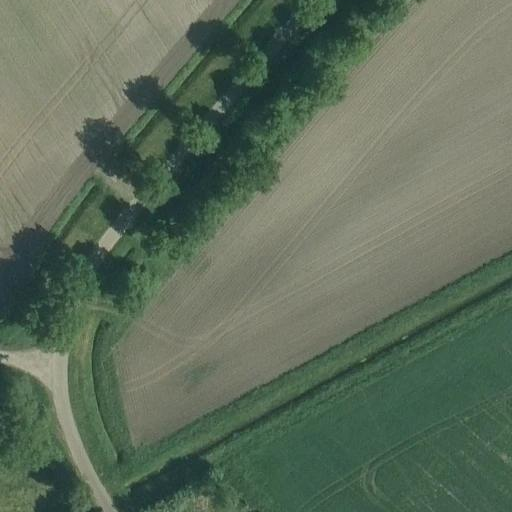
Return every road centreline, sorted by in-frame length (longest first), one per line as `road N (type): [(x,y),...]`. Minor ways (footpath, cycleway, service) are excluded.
road 1 (unclassified): [(57,355),(102,246),(318,0)]
road 2 (unclassified): [(110,511),(63,409),(57,355)]
